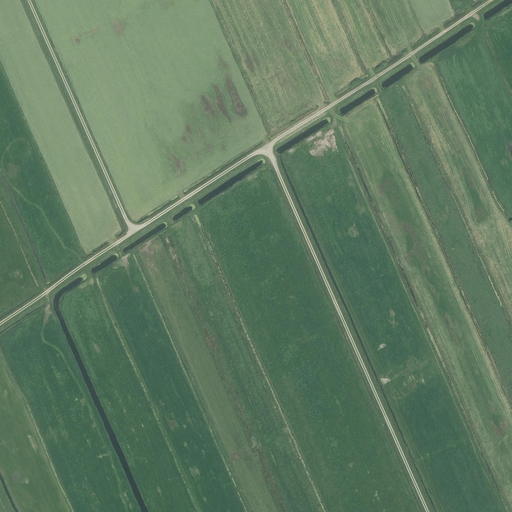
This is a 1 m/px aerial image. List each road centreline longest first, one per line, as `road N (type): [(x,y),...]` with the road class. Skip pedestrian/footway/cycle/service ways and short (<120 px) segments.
road 1 (track): [(488,0),(0,321)]
road 2 (track): [(429,511),(265,147)]
road 3 (track): [(131,232),(29,0)]
